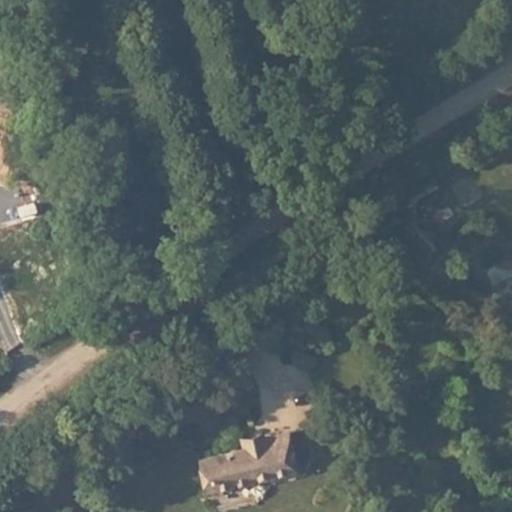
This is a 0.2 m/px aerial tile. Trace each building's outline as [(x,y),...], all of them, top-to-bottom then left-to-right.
[(511,255),(480,272),(488,286),(511,273),(511,255)] [(511,273),(488,286),(489,287),(511,275),(511,273)] [(234,442),(236,451),(260,442),(259,434),(234,442)] [(260,442),(236,451),(237,455),(195,466),(203,496),(244,484),(245,489),(270,482),(266,472),(280,470),(279,463),(290,459),(284,441),(262,447),(260,442)] [(280,470),(282,478),(295,475),(290,459),(279,463),(280,470)] [(266,472),(270,482),(282,478),(280,470),(266,472)]
